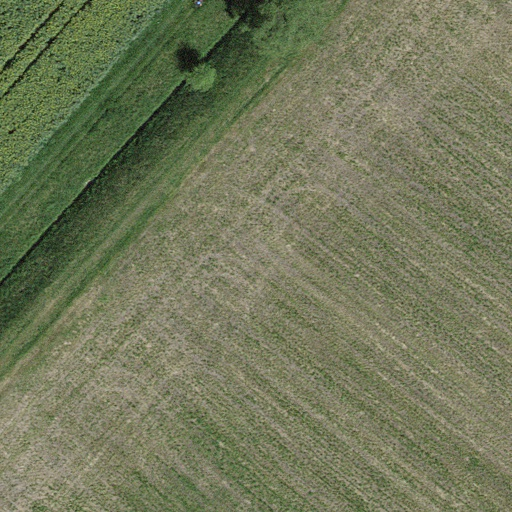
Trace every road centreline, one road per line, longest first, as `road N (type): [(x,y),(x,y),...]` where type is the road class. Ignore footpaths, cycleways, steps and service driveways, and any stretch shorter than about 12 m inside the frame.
road 1 (track): [(0,357),(325,0)]
road 2 (track): [(0,203),(182,0)]
